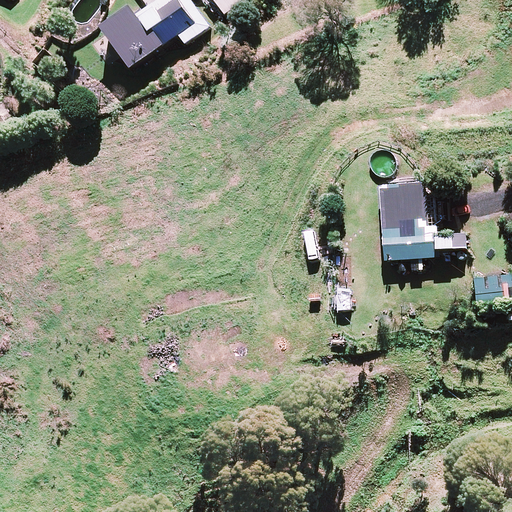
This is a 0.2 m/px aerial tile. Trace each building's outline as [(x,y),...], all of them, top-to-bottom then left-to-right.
[(211,27),(191,0),(162,0),(137,17),(135,14),(108,33),(134,71),(181,38),(186,45),(211,27)] [(245,0),(215,0),(225,14),(245,0)] [(438,237),(438,230),(385,233),(387,262),(436,259),(435,252),(455,251),(454,236),(438,237)] [(351,265),(338,266),(340,313),(353,313),(351,265)] [(511,300),(511,277),(476,281),(478,304),(511,300)] [(311,289),(297,289),(297,309),(310,309),(311,289)]
